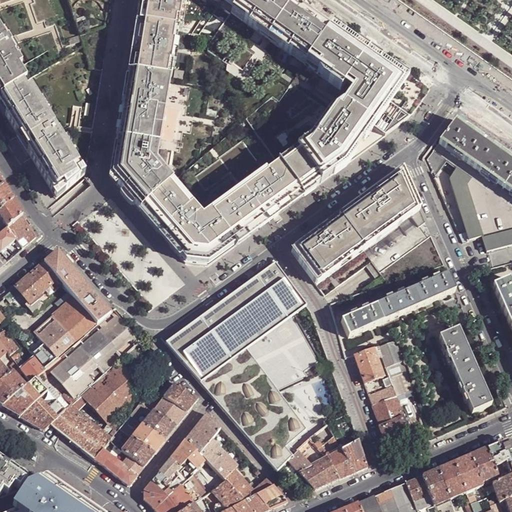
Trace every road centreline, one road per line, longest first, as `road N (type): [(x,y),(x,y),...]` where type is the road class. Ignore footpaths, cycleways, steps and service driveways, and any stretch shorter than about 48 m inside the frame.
road 1 (residential): [(128,503),(207,403),(302,511)]
road 2 (residential): [(511,393),(409,152)]
road 3 (residential): [(276,249),(319,307),(383,482)]
road 4 (unclassified): [(55,233),(138,319),(166,325),(204,305)]
road 5 (residential): [(409,152),(276,249)]
road 6 (secondary): [(457,95),(324,0)]
road 7 (unclassified): [(0,420),(128,503)]
road 8 (residential): [(383,482),(511,426)]
